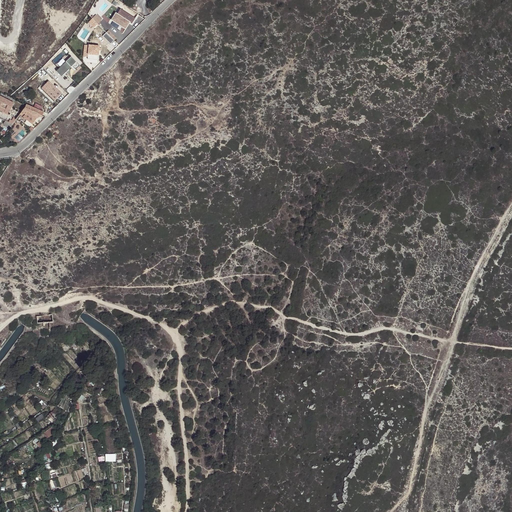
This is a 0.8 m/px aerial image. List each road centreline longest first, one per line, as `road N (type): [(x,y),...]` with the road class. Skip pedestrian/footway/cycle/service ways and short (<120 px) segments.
road 1 (track): [(0,328),(20,313),(85,297),(162,322),(181,357),(186,511)]
road 2 (track): [(511,348),(388,328),(340,332),(244,302),(207,310),(180,326),(177,339)]
road 3 (residential): [(0,153),(28,143),(174,0)]
road 4 (track): [(442,339),(405,499),(388,511)]
